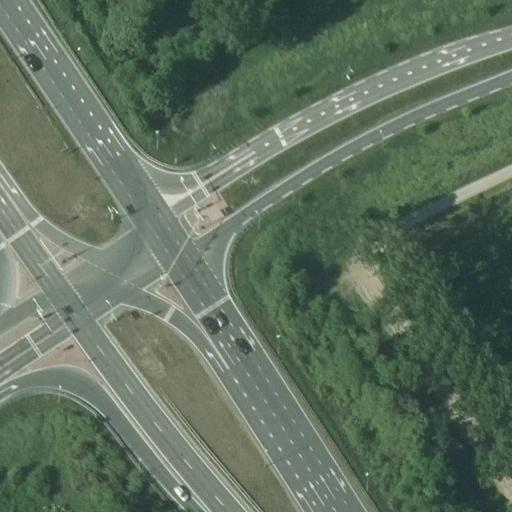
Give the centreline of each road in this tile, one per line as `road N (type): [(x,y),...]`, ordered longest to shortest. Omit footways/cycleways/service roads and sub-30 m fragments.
road 1 (unclassified): [(511,493),(375,294),(371,268),(387,235),(511,172)]
road 2 (secondary): [(511,43),(340,113),(162,220)]
road 3 (secondary): [(184,255),(364,142),(511,77)]
road 4 (trunk): [(162,220),(12,0)]
road 5 (motorway): [(0,385),(47,377),(83,385),(180,497),(204,511)]
road 6 (trunk): [(79,322),(227,511)]
road 7 (trunk): [(349,511),(250,357)]
road 8 (motorway): [(250,357),(123,294)]
road 9 (trunk): [(0,196),(64,243),(103,259)]
road 10 (trunk): [(250,357),(184,255)]
